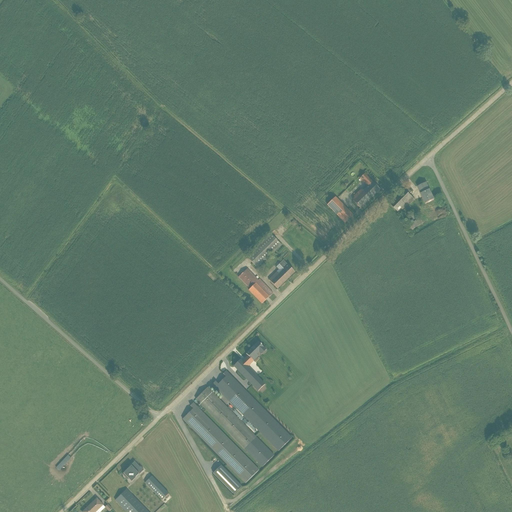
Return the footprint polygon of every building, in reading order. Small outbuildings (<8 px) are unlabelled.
[(359,207),(378,189),(363,173),(359,178),(366,186),(361,191),(359,189),(352,195),(354,197),(352,199),(359,207)] [(423,202),(433,198),(426,181),(416,186),(423,202)] [(406,212),(409,209),(408,207),(419,195),(415,191),(400,207),(406,212)] [(341,195),(332,204),(350,223),(360,214),(341,195)] [(417,229),(422,227),(422,226),(429,222),(427,217),(414,224),(417,229)] [(273,230),(253,257),(266,266),(285,240),(273,230)] [(267,279),(276,289),(294,272),(282,260),(275,266),(278,269),(267,279)] [(254,289),(266,303),(279,293),(275,288),(274,289),(262,276),(261,276),(254,268),(244,276),(254,289)] [(266,349),(258,341),(234,366),(258,391),(265,385),(248,367),(251,363),(266,349)] [(291,437),(226,370),(212,384),(278,451),(291,437)] [(274,455),(208,387),(196,399),(262,467),(274,455)] [(259,470),(193,403),(190,405),(193,408),(182,419),(245,484),(259,470)] [(60,470),(71,457),(68,454),(57,467),(60,470)] [(131,482),(143,470),(134,461),(121,474),(127,480),(128,479),(131,482)] [(242,487),(221,466),(213,473),(234,495),(242,487)] [(168,494),(151,476),(144,483),(161,500),(168,494)] [(103,493),(107,490),(103,484),(98,487),(103,493)] [(148,511),(126,489),(114,500),(125,511),(148,511)] [(81,511),(100,511),(106,508),(97,498),(82,511),(81,511)]
